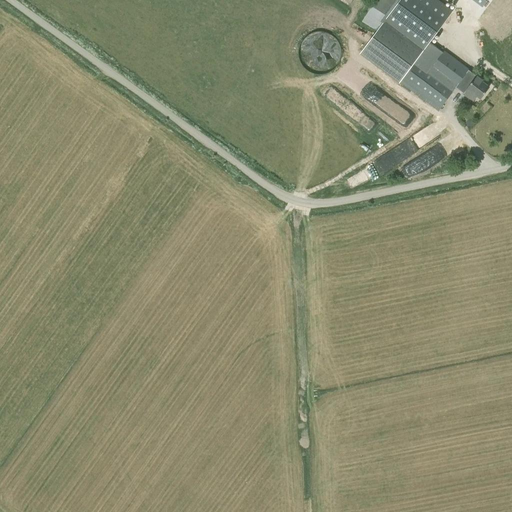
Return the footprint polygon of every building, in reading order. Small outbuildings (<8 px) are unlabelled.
[(436,0),(375,0),(363,20),(377,31),(361,52),(416,93),(430,72),(416,61),(425,48),(451,9),(436,0)] [(469,0),(480,8),(486,0),(469,0)] [(314,50),(328,49),(327,40),(325,40),(324,34),(313,35),(314,50)] [(444,50),(430,68),(439,74),(437,77),(454,90),(456,86),(459,88),(470,73),(467,72),(469,69),(444,50)] [(437,77),(430,72),(416,93),(439,111),(454,90),(437,77)] [(481,98),(489,87),(482,82),(483,81),(477,76),(476,78),(470,73),(459,88),(464,93),(468,89),(481,98)] [(390,152),(372,162),(379,174),(397,165),(390,152)]
